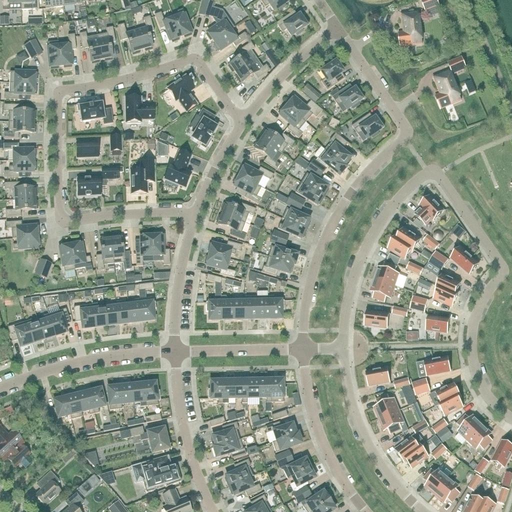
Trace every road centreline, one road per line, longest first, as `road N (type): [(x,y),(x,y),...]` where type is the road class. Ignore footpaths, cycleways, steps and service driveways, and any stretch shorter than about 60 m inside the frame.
road 1 (residential): [(343,348),(344,313),(366,246),(395,201),(433,172),(502,268),(478,309),(471,346),(483,390),(511,418)]
road 2 (residential): [(242,121),(197,59),(58,94),(65,219),(195,215)]
road 3 (residential): [(337,26),(406,134),(360,181),(329,229),(308,289),(303,349)]
road 4 (residential): [(422,511),(365,440),(343,348)]
road 5 (unclassified): [(0,389),(64,365),(175,352)]
road 6 (residential): [(303,349),(316,427),(365,511)]
road 7 (residential): [(175,352),(184,428),(213,511)]
road 8 (residential): [(195,215),(175,352)]
road 9 (residential): [(337,26),(242,121)]
road 10 (unclassified): [(175,352),(303,349)]
